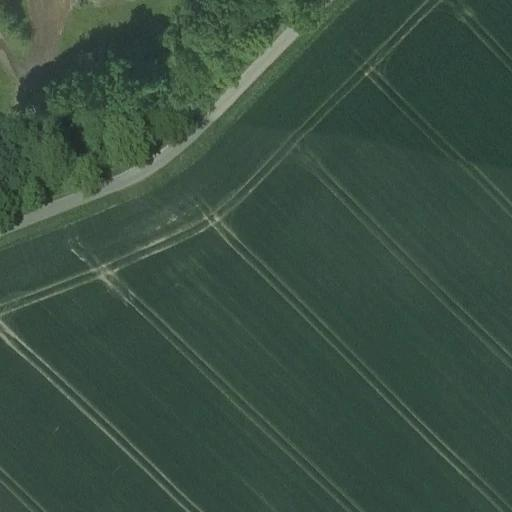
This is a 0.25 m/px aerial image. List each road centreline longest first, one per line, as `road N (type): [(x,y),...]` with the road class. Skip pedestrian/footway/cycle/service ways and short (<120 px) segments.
road 1 (unclassified): [(0,230),(157,165),(322,0)]
road 2 (track): [(0,145),(172,52),(222,0)]
